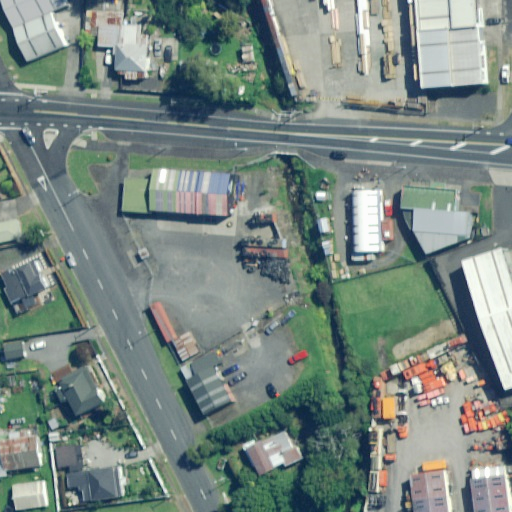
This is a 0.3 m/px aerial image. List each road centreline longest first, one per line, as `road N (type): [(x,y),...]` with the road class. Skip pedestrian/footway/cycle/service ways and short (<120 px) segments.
road 1 (secondary): [(9,110),(511,150)]
road 2 (residential): [(9,110),(211,511)]
